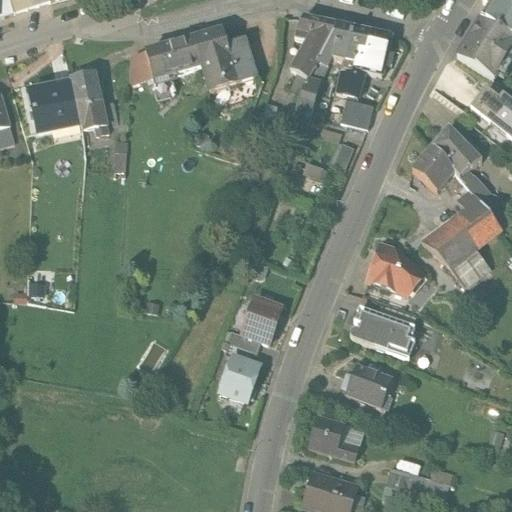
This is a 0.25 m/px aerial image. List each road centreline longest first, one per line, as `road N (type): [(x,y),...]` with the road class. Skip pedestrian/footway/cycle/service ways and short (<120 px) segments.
road 1 (unclassified): [(257,511),(288,384),(324,286),(404,94),(436,38)]
road 2 (residential): [(101,6),(112,18),(144,23),(241,0)]
